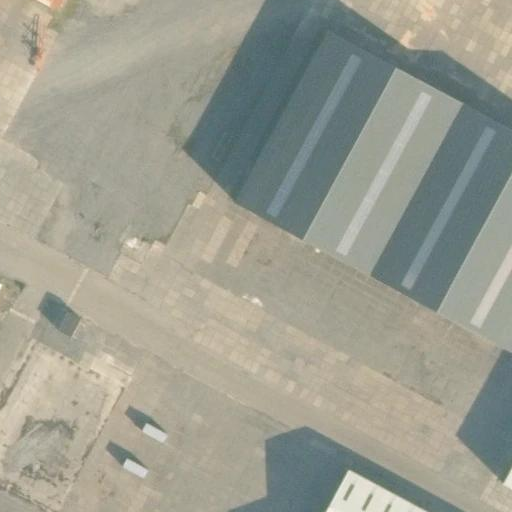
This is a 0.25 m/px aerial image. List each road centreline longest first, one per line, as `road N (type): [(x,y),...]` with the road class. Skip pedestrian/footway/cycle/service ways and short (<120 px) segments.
road 1 (unknown): [(322,0),(155,329)]
road 2 (unknown): [(0,80),(118,68),(210,23),(287,0)]
road 3 (unknown): [(375,0),(466,29),(511,55)]
